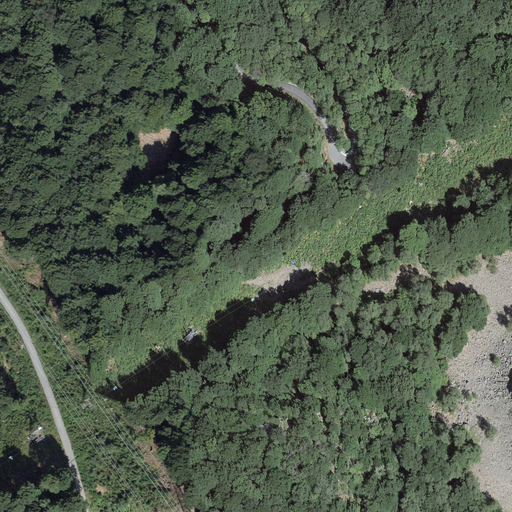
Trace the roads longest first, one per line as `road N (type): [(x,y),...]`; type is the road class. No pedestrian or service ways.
road 1 (track): [(189,0),(246,74),(310,96),(340,168),(351,172),(361,163),(339,82),(281,0)]
road 2 (track): [(83,511),(53,400),(0,291)]
